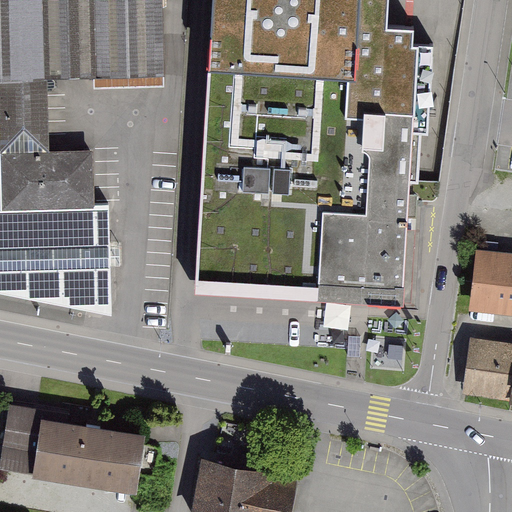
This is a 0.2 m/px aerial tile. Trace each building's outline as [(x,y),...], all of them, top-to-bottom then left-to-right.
[(0,0),(0,75),(49,75),(168,72),(165,0),(0,0)] [(389,0),(218,0),(204,278),(347,286),(404,290),(410,182),(419,48),(412,48),(414,32),(388,30),(389,0)] [(0,290),(112,313),(109,199),(95,200),(94,145),(51,147),(49,75),(0,75),(0,290)] [(511,253),(480,251),(474,305),(511,308),(511,253)] [(511,340),(479,337),(473,392),(511,396),(511,340)] [(60,407),(18,401),(10,464),(47,469),(47,473),(156,488),(164,430),(59,416),(60,407)] [(290,511),(298,471),(203,452),(190,511),(290,511)]
